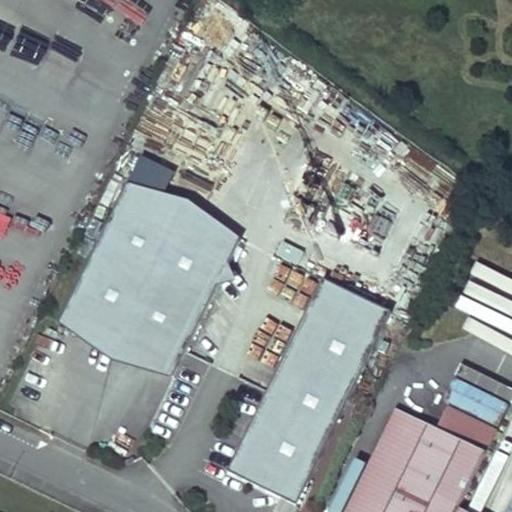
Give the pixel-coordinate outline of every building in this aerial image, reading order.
[(240,242),(127,187),(60,322),(174,378),(240,242)] [(382,239),(389,223),(371,216),(365,232),(382,239)] [(283,244),(278,256),(295,264),(300,252),(283,244)] [(322,280),(228,474),(296,507),(391,313),(322,280)] [(395,409),(344,511),(458,511),(466,497),(498,431),(434,399),(423,422),(395,409)] [(466,497),(458,511),(472,511),(477,503),(466,497)]
